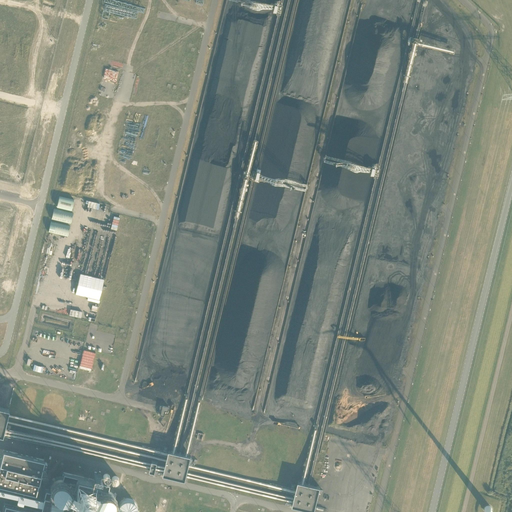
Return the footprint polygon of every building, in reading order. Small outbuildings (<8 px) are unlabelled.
[(57,207),(71,210),(74,199),(59,196),(57,207)] [(69,228),(73,214),(66,212),(63,226),(69,228)] [(104,279),(80,274),(75,294),(99,299),(104,279)] [(80,367),(93,370),(96,352),(83,350),(80,367)] [(160,405),(158,414),(160,415),(161,414),(164,415),(165,410),(168,411),(169,407),(160,405)] [(9,409),(0,406),(0,434),(2,435),(3,432),(4,429),(5,422),(7,415),(9,409)] [(43,459),(3,450),(0,462),(0,485),(36,493),(43,459)] [(163,475),(185,480),(186,477),(187,473),(189,466),(191,456),(187,455),(180,453),(174,452),(169,451),(168,454),(167,461),(165,467),(164,470),(163,475)] [(151,460),(148,470),(155,472),(158,462),(151,460)] [(108,483),(81,476),(63,472),(62,478),(58,477),(55,478),(53,480),(51,483),(50,485),(50,486),(50,489),(45,489),(41,507),(49,508),(48,511),(59,511),(60,511),(62,511),(61,511),(117,511),(119,506),(112,505),(113,505),(114,501),(114,499),(114,497),(114,494),(112,491),(110,489),(108,488),(107,488),(108,483)] [(293,502),(293,504),(315,509),(321,485),(310,483),(304,481),(298,480),(296,491),(294,499),(293,502)] [(0,511),(40,511),(41,511),(4,502),(0,511)]
